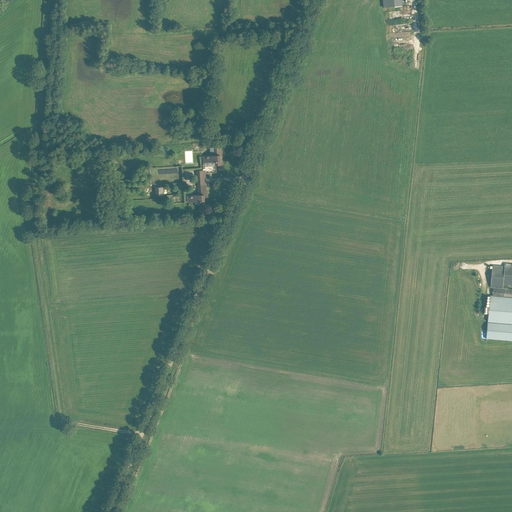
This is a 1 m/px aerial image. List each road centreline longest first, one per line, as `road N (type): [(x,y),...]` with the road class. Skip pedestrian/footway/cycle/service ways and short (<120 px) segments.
road 1 (track): [(316,0),(110,511)]
road 2 (track): [(141,434),(68,422),(59,411),(32,219),(48,0)]
